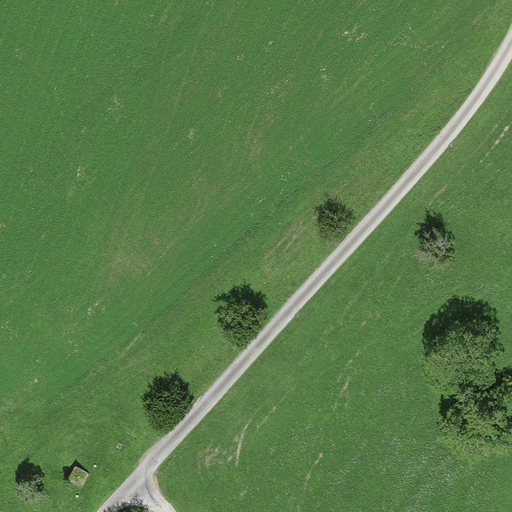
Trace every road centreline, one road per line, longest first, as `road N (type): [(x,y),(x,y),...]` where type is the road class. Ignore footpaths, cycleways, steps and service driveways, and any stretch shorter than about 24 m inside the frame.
road 1 (unclassified): [(511,39),(441,137),(132,484)]
road 2 (track): [(511,390),(436,511)]
